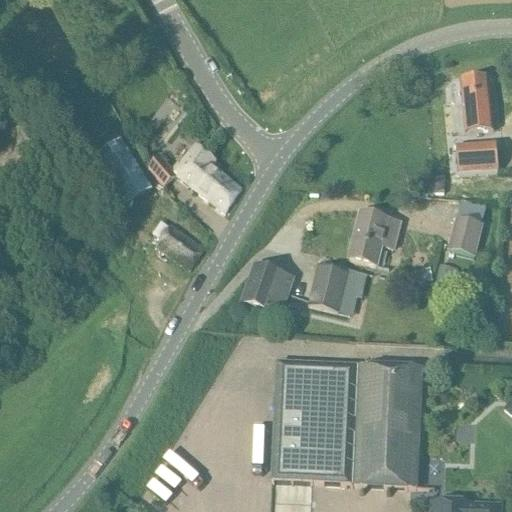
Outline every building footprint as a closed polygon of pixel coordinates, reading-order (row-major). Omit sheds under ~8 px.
[(463,108),(466,137),(494,134),(489,81),(461,83),(461,86),(454,87),(451,90),(452,106),(456,108),(463,108)] [(95,159),(127,207),(152,191),(120,142),(95,159)] [(495,146),(456,150),(459,178),(498,175),(495,146)] [(196,148),(195,149),(198,151),(184,170),(180,167),(174,175),(162,161),(150,172),(167,191),(175,182),(226,216),(242,192),(212,168),(216,164),(196,148)] [(429,195),(444,196),(445,180),(429,180),(429,195)] [(376,270),(381,250),(393,253),(399,228),(387,225),(388,223),(360,216),(349,263),(376,270)] [(449,253),(476,260),(485,228),(456,221),(449,253)] [(153,238),(163,245),(159,252),(191,273),(205,251),(173,230),(173,232),(162,225),(153,238)] [(435,286),(447,290),(453,271),(441,267),(435,286)] [(256,270),(244,304),(266,312),(282,318),(295,284),(256,270)] [(309,308),(338,315),(348,277),(319,270),(309,308)] [(430,270),(414,273),(417,287),(433,284),(430,270)] [(467,311),(465,335),(484,336),(486,336),(488,312),(485,312),(467,311)] [(277,366),(272,486),(417,492),(422,373),(277,366)]
